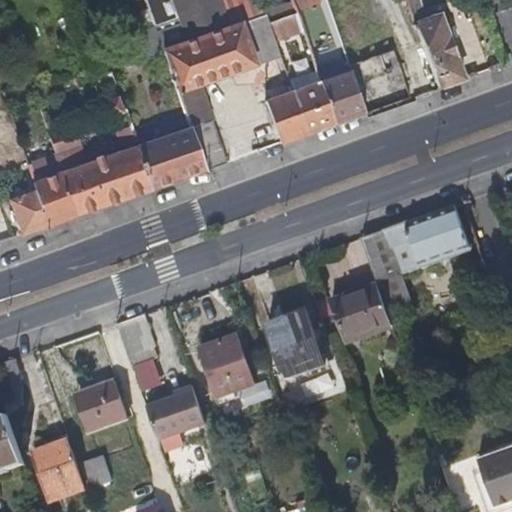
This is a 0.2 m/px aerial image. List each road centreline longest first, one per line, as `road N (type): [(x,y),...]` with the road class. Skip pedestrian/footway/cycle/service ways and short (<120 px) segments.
road 1 (primary): [(511,101),(0,285)]
road 2 (primary): [(0,329),(511,147)]
